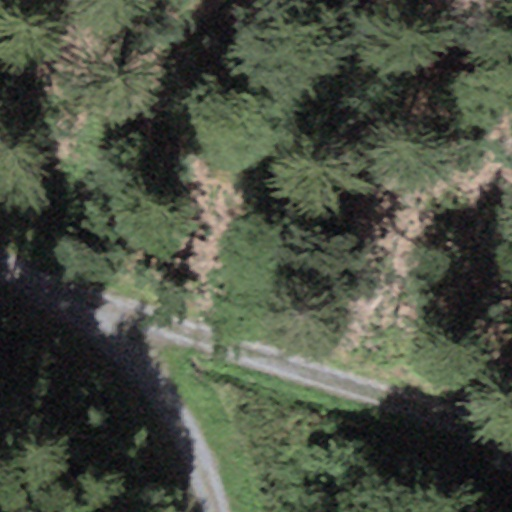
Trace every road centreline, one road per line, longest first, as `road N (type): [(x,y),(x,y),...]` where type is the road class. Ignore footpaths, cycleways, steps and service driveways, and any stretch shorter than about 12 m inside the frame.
road 1 (track): [(511,454),(120,326),(0,259)]
road 2 (track): [(120,326),(202,445),(214,511)]
